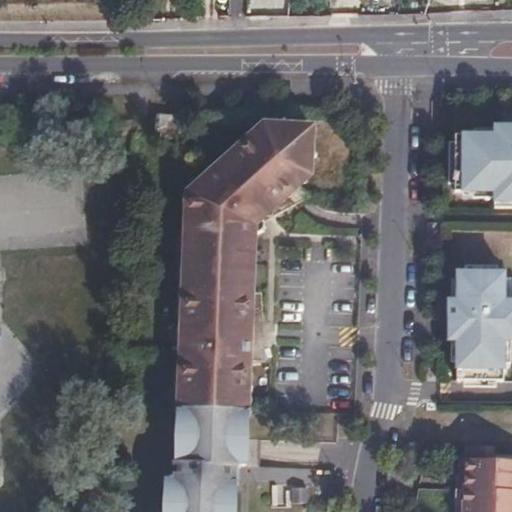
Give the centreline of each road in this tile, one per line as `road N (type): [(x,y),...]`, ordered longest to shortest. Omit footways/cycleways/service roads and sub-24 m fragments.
road 1 (residential): [(364,511),(385,381),(393,64)]
road 2 (secondary): [(394,33),(0,39)]
road 3 (secondary): [(0,64),(393,64)]
road 4 (unknown): [(386,329),(316,326),(313,407)]
